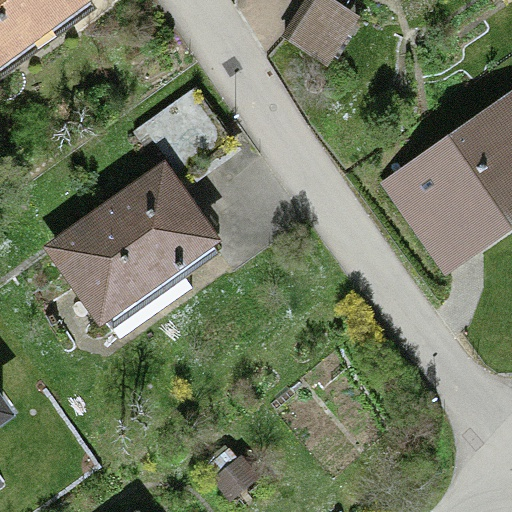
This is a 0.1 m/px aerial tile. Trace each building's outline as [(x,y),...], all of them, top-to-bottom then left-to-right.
[(0,0),(0,56),(15,46),(23,57),(64,26),(56,15),(76,0),(0,0)] [(346,11),(330,0),(307,0),(284,36),(327,64),(337,48),(326,40),(346,11)] [(234,142),(196,88),(143,126),(182,180),(234,142)] [(511,104),(412,174),(435,207),(445,200),(473,242),(511,214),(511,104)] [(162,172),(54,248),(120,338),(192,288),(174,263),(209,239),(162,172)]
